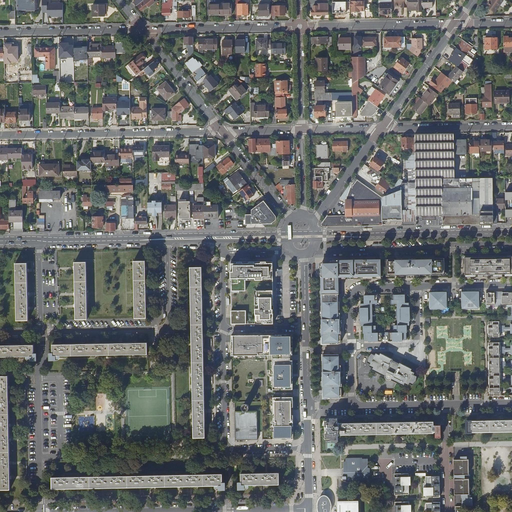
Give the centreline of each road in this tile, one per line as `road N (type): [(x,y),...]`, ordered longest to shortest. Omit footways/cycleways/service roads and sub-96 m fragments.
road 1 (residential): [(0,135),(222,131)]
road 2 (residential): [(41,330),(167,326),(167,241)]
road 3 (residential): [(311,249),(511,243)]
road 4 (residential): [(308,448),(226,444),(223,328)]
road 5 (residential): [(40,511),(41,330)]
road 6 (residential): [(132,511),(309,508)]
road 7 (residential): [(457,23),(299,26)]
road 8 (residential): [(299,26),(142,29)]
road 9 (primary): [(511,233),(363,237)]
road 10 (residential): [(142,29),(0,31)]
road 11 (residential): [(222,131),(142,29)]
road 12 (residential): [(383,127),(511,125)]
road 13 (residential): [(383,127),(457,23)]
road 14 (residential): [(416,286),(415,342),(351,345)]
